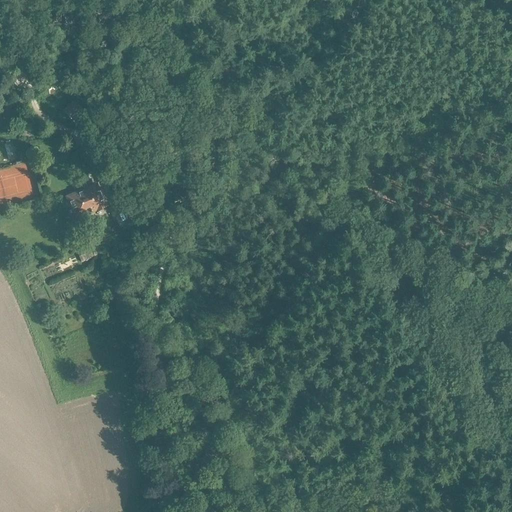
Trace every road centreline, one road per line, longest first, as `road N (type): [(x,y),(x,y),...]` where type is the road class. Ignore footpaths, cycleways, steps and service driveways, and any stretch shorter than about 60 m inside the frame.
road 1 (track): [(122,224),(73,136),(36,112),(22,70),(0,39)]
road 2 (track): [(283,159),(171,21)]
